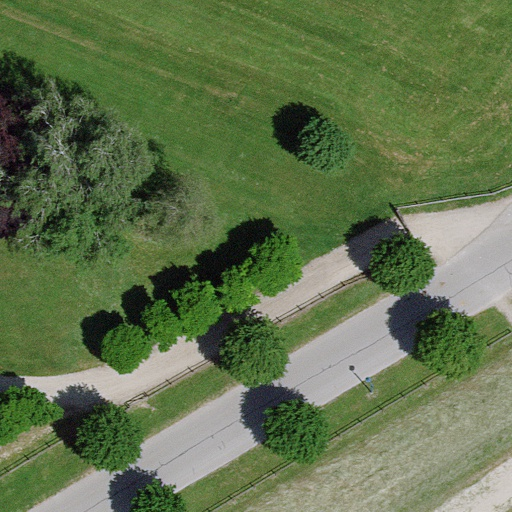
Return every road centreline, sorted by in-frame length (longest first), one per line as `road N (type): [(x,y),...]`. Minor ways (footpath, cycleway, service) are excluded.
road 1 (track): [(0,395),(50,398),(135,380),(411,239),(509,244)]
road 2 (unclassified): [(511,258),(87,511)]
